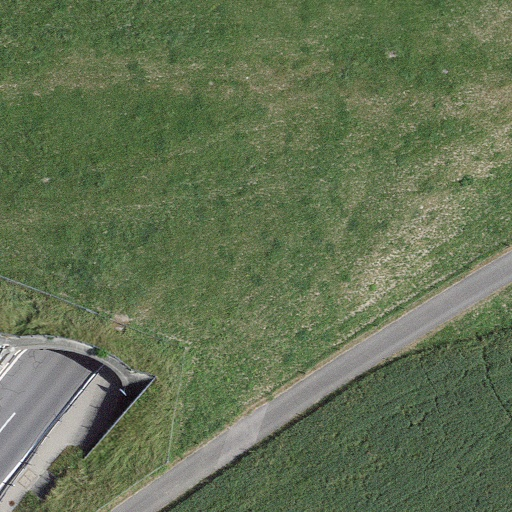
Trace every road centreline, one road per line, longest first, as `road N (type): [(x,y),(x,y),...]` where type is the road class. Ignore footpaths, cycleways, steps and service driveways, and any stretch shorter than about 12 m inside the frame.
road 1 (motorway): [(0,426),(345,0)]
road 2 (motorway): [(216,0),(0,277)]
